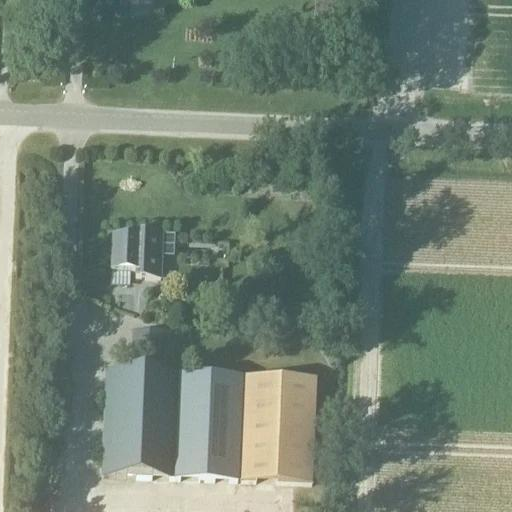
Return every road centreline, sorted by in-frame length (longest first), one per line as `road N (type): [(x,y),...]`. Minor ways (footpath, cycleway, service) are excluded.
road 1 (unclassified): [(0,117),(511,137)]
road 2 (track): [(403,0),(397,133)]
